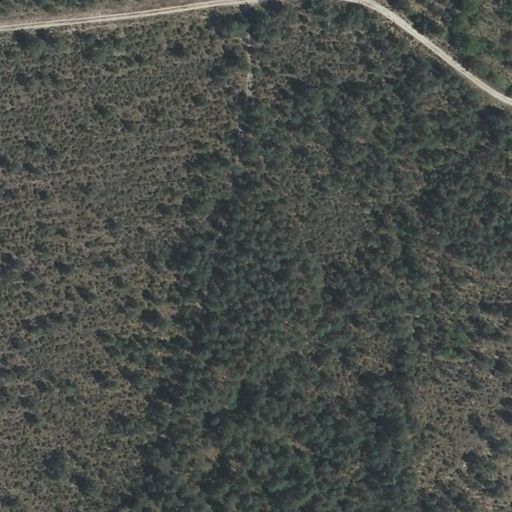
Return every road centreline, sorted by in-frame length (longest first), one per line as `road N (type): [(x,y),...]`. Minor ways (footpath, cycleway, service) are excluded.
road 1 (track): [(0,31),(267,0)]
road 2 (track): [(360,0),(511,101)]
